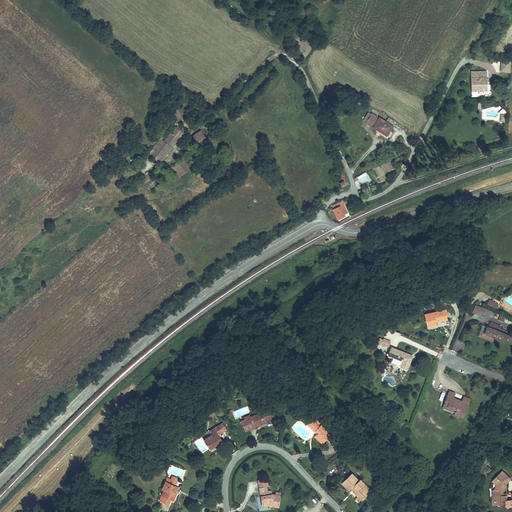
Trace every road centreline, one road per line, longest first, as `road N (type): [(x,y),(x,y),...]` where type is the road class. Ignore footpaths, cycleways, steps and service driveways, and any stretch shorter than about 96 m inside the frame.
road 1 (tertiary): [(511,186),(355,232),(325,224),(306,230),(164,326),(0,481)]
road 2 (track): [(511,206),(464,227),(426,229),(323,274),(168,364),(61,511)]
road 3 (residential): [(227,511),(230,465),(265,446),(283,452),(340,511)]
